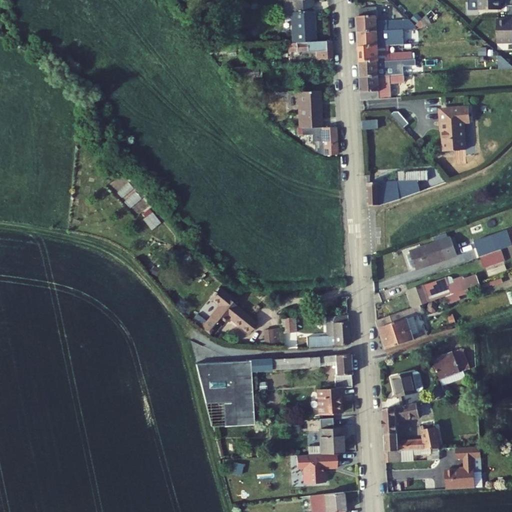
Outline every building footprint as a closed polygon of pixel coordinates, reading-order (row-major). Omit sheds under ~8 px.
[(293,0),(284,0),(285,12),(292,11),(294,11),(293,0)] [(314,41),(312,0),(293,0),(294,11),(292,11),(293,42),(296,42),(314,41)] [(478,0),(479,10),(501,10),(500,0),(478,0)] [(419,29),(430,25),(444,11),(441,7),(440,9),(437,6),(436,8),(435,7),(416,26),(416,29),(419,29)] [(184,18),(185,20),(188,17),(182,8),(179,11),(184,18)] [(398,30),(416,29),(416,26),(410,20),(400,21),(400,26),(398,26),(398,21),(387,22),(377,23),(376,8),(360,9),(360,17),(356,17),(357,32),(383,31),(392,30),(398,30)] [(511,17),(511,20),(497,20),(498,43),(511,43),(511,17)] [(358,47),(378,46),(378,45),(384,44),(383,31),(357,32),(358,47)] [(296,42),(296,51),(316,50),(316,59),(331,58),(332,58),(331,41),(314,41),(296,42)] [(204,45),(213,58),(218,57),(218,53),(235,51),(235,50),(241,49),(241,44),(208,45),(204,45)] [(385,61),(412,59),(412,50),(411,44),(404,45),(405,52),(388,53),(388,46),(378,46),(358,47),(359,62),(378,61),(385,61)] [(378,61),(359,62),(360,77),(379,76),(378,71),(378,61)] [(319,85),(333,84),(332,63),(315,64),(316,80),(317,85),(319,85)] [(240,74),(240,78),(253,78),(258,78),(257,66),(228,68),(228,74),(240,74)] [(307,72),(299,72),(299,80),(308,79),(307,72)] [(390,83),(405,82),(405,75),(394,76),(379,76),(360,77),(361,100),(391,98),(390,83)] [(253,85),(253,78),(240,78),(240,86),(253,85)] [(309,127),(322,127),(320,90),(300,91),(298,91),(299,127),(309,127)] [(469,124),(468,108),(440,110),(441,132),(443,132),(444,152),(466,150),(465,135),(464,124),(469,124)] [(409,124),(399,112),(394,112),(392,114),(404,128),(409,124)] [(378,120),(363,121),(363,129),(378,128),(378,120)] [(338,154),(336,127),(322,127),(309,127),(299,127),(298,127),(298,131),(303,131),(303,132),(312,133),(313,143),(315,143),(316,151),(324,155),(338,154)] [(400,199),(421,192),(418,181),(428,180),(428,171),(404,173),(405,181),(367,183),(368,206),(380,206),(400,199)] [(153,228),(157,224),(150,214),(145,218),(153,228)] [(493,235),(474,241),(479,256),(498,249),(497,244),(493,235)] [(411,269),(416,268),(417,270),(457,256),(451,238),(444,240),(443,237),(435,240),(436,243),(411,252),(411,254),(406,256),(411,269)] [(507,255),(505,248),(502,249),(499,251),(494,252),(499,266),(511,261),(509,254),(507,255)] [(454,284),(448,286),(445,279),(408,292),(414,308),(420,305),(442,298),(446,296),(458,292),(479,285),(476,276),(464,280),(463,278),(453,281),(454,284)] [(220,305),(212,316),(222,324),(229,316),(249,333),(257,323),(241,310),(242,309),(232,301),(233,299),(219,288),(211,298),(220,305)] [(460,300),(458,292),(446,296),(448,302),(448,304),(460,300)] [(416,314),(423,311),(420,305),(414,308),(416,314)] [(426,330),(419,333),(414,316),(417,315),(416,314),(414,308),(376,321),(386,350),(428,335),(426,330)] [(307,349),(308,348),(327,348),(335,345),(349,344),(347,315),(326,316),(327,336),(307,337),(307,349)] [(222,324),(212,316),(206,322),(217,330),(222,324)] [(282,318),(283,333),(297,332),(295,317),(282,318)] [(201,328),(204,325),(195,318),(192,321),(201,328)] [(212,337),(217,330),(206,322),(204,325),(201,328),(212,337)] [(266,345),(281,344),(280,329),(265,330),(266,345)] [(463,371),(469,369),(462,349),(433,360),(444,390),(448,389),(446,385),(465,378),(463,371)] [(335,355),(319,356),(319,362),(335,361),(336,365),(336,375),(351,373),(350,354),(335,355)] [(309,357),(309,367),(320,366),(319,362),(319,356),(309,357)] [(251,361),(251,374),(257,374),(257,372),(257,370),(261,370),(309,367),(309,357),(251,361)] [(251,374),(251,361),(196,364),(211,426),(253,424),(250,374),(251,374)] [(395,388),(397,398),(404,396),(406,406),(417,403),(424,402),(417,371),(394,377),(396,387),(395,388)] [(335,379),(336,387),(344,387),(352,387),(351,378),(336,379),(335,379)] [(336,387),(318,389),(320,414),(342,412),(341,396),(344,395),(344,387),(336,387)] [(420,416),(417,403),(406,406),(383,410),(385,444),(397,442),(398,442),(397,421),(420,416)] [(336,453),(343,453),(342,436),(346,435),(345,426),(333,427),(332,418),(320,419),(321,444),(309,444),(310,454),(336,453)] [(425,442),(437,439),(438,439),(435,427),(422,430),(424,440),(425,440),(425,442)] [(397,442),(385,444),(386,463),(414,461),(414,455),(414,453),(419,453),(419,450),(432,449),(432,454),(432,455),(433,460),(440,459),(439,449),(437,439),(425,442),(425,440),(424,440),(398,442),(397,442)] [(445,471),(446,489),(475,488),(474,458),(481,457),(481,446),(456,447),(456,459),(464,458),(464,469),(445,471)] [(337,467),(336,453),(310,454),(296,455),(297,467),(303,467),(304,483),(325,482),(324,472),(323,468),(324,468),(337,467)] [(224,469),(234,471),(236,462),(227,459),(224,469)] [(345,511),(343,492),(310,496),(312,511),(345,511)]
